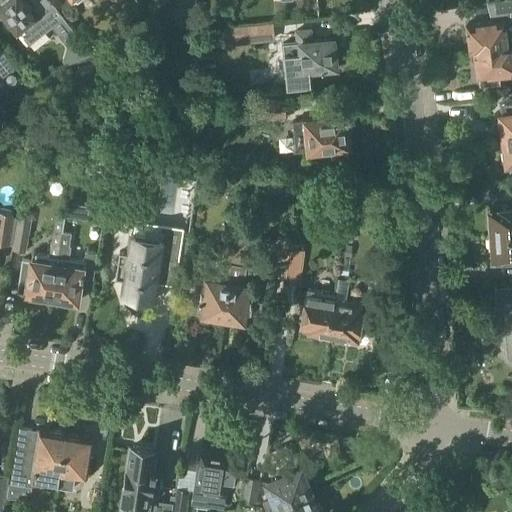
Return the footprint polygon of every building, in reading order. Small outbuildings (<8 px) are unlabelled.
[(17,32),(19,31),(29,45),(52,27),(68,47),(80,38),(53,4),(49,0),(34,0),(35,1),(30,6),(25,0),(2,0),(0,2),(0,9),(8,20),(17,32)] [(470,54),(473,53),(507,48),(511,47),(511,19),(511,20),(510,12),(511,11),(511,0),(502,0),(490,2),(492,20),(493,20),(494,22),(466,26),(470,54)] [(271,23),(247,26),(249,42),(273,40),(271,23)] [(335,66),(335,64),(337,64),(339,61),(338,54),(335,52),(334,52),(332,39),(311,41),(310,30),(295,32),(296,43),(282,44),(286,87),(310,84),(308,69),(335,66)] [(15,67),(0,47),(0,74),(4,76),(15,67)] [(477,78),(478,78),(479,87),(499,84),(497,75),(511,72),(511,47),(507,48),(473,53),(477,78)] [(114,55),(79,69),(86,88),(121,74),(114,55)] [(258,117),(284,117),(284,99),(258,99),(258,117)] [(502,140),(511,138),(511,104),(501,106),(502,114),(500,115),(502,140)] [(347,157),(345,147),(348,146),(348,143),(350,141),(349,133),(347,131),(345,116),(305,119),(305,121),(293,122),(295,151),(330,148),(331,159),(347,157)] [(511,138),(502,140),(505,165),(508,164),(509,173),(511,172),(511,138)] [(0,248),(9,250),(17,205),(0,202),(0,248)] [(491,235),(511,233),(511,208),(501,210),(500,207),(489,207),(491,235)] [(12,250),(26,252),(32,215),(18,213),(12,250)] [(42,296),(52,298),(65,217),(56,215),(49,256),(32,253),(31,261),(23,260),(17,292),(30,294),(32,297),(39,298),(42,296)] [(76,219),(74,217),(72,216),(70,216),(68,216),(67,216),(65,217),(52,298),(77,302),(81,278),(93,280),(97,254),(85,252),(84,261),(69,259),(71,247),(69,246),(71,235),(72,235),(76,232),(77,230),(78,228),(78,226),(78,224),(77,221),(76,219)] [(343,225),(342,241),(351,242),(353,226),(343,225)] [(124,281),(122,295),(139,298),(138,302),(152,304),(153,300),(156,300),(160,273),(176,276),(183,230),(162,227),(161,230),(148,228),(147,239),(131,237),(128,254),(119,253),(116,280),(124,281)] [(229,277),(235,237),(236,232),(235,237),(226,236),(222,263),(219,263),(216,280),(203,278),(199,299),(189,298),(186,312),(197,314),(197,316),(199,316),(201,319),(208,321),(210,318),(222,320),(228,282),(229,277)] [(260,315),(263,300),(252,298),(254,286),(244,284),(246,267),(242,266),(244,252),(250,248),(252,234),(236,232),(235,237),(229,277),(228,282),(222,320),(233,321),(235,325),(242,326),(245,323),(248,324),(249,314),(260,315)] [(511,233),(491,235),(493,263),(504,263),(504,260),(511,259),(511,233)] [(286,279),(290,243),(291,237),(277,236),(273,277),(286,279)] [(290,243),(286,279),(301,280),(303,250),(296,250),(297,244),(290,243)] [(356,342),(358,332),(361,329),(363,319),(361,315),(363,305),(347,303),(347,300),(346,300),(349,280),(338,279),(334,301),(329,337),(343,339),(348,342),(352,341),(356,342)] [(329,337),(334,301),(321,298),(321,296),(308,294),(307,296),(306,296),(301,328),(310,329),(309,333),(315,335),(319,337),(324,336),(329,337)] [(511,305),(493,307),(494,325),(506,324),(509,358),(511,359),(511,305)] [(58,488),(66,436),(20,428),(11,484),(32,488),(33,484),(58,488)] [(315,442),(332,444),(333,436),(316,434),(315,442)] [(87,474),(92,440),(66,436),(58,488),(72,490),(74,482),(75,472),(87,474)] [(130,448),(124,487),(122,502),(123,502),(127,505),(136,506),(135,511),(149,511),(152,496),(156,496),(160,469),(153,468),(155,452),(152,452),(153,449),(133,446),(133,449),(130,448)] [(228,460),(201,456),(194,505),(224,509),(228,485),(233,485),(236,467),(227,466),(228,460)] [(278,507),(310,493),(300,470),(294,473),(291,465),(275,472),(278,479),(268,484),(274,497),(264,501),(268,511),(278,507)] [(255,505),(260,480),(246,478),(242,502),(255,505)] [(177,488),(174,503),(173,511),(184,511),(188,490),(177,488)] [(317,511),(310,493),(278,507),(268,511),(267,511),(317,511)] [(173,511),(174,503),(154,500),(152,511),(173,511)]
